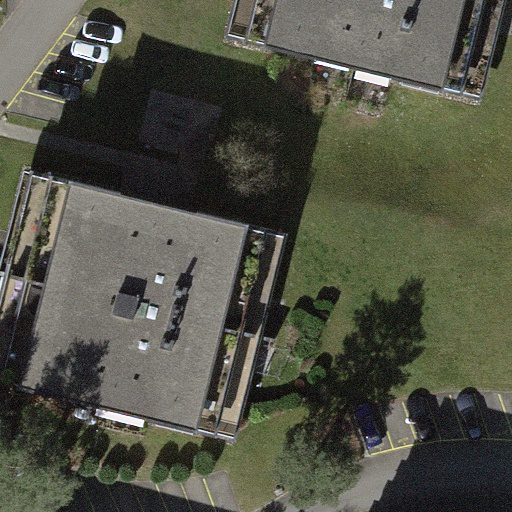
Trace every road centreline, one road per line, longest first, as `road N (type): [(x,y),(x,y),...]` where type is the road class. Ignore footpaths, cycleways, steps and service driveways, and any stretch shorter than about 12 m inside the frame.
road 1 (residential): [(5,511),(0,74),(57,0)]
road 2 (residential): [(511,474),(436,473),(360,491),(320,511)]
